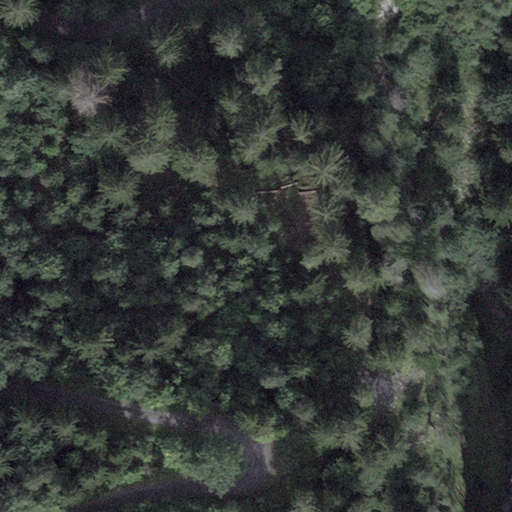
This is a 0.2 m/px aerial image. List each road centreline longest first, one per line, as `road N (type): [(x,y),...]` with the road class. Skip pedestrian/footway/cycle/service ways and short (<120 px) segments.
road 1 (track): [(0,390),(228,434),(241,449),(234,481),(121,496),(71,511)]
road 2 (track): [(156,0),(88,30),(0,7)]
